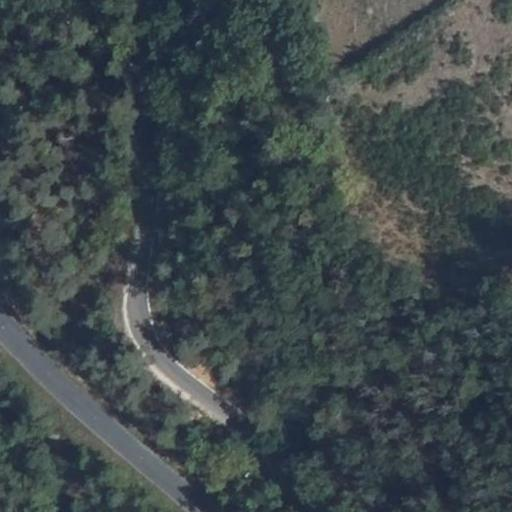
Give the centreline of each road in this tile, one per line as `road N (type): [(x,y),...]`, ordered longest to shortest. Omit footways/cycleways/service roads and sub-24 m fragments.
road 1 (unclassified): [(139,0),(139,318),(173,382),(273,450),(307,511)]
road 2 (tertiary): [(0,318),(208,511)]
